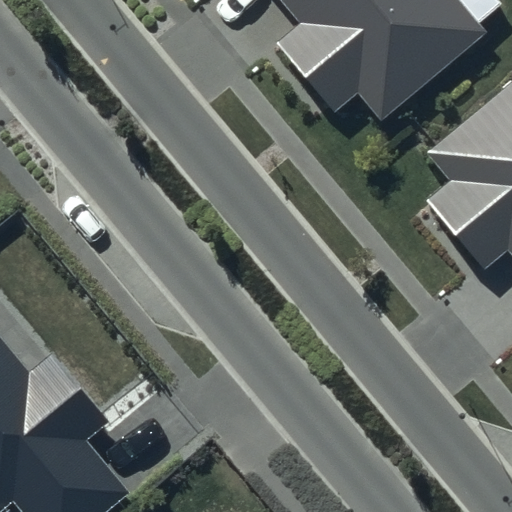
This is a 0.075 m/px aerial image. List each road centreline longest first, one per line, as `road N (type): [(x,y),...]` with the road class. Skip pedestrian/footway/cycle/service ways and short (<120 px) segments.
road 1 (residential): [(70,0),(498,511)]
road 2 (residential): [(388,511),(16,66)]
